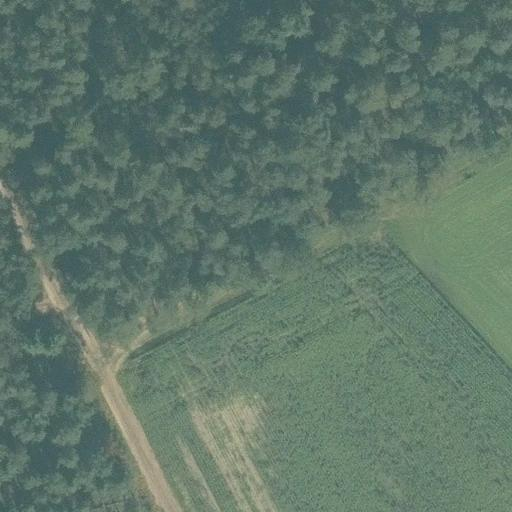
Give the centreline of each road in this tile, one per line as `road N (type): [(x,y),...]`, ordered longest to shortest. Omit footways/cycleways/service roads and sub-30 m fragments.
road 1 (track): [(511,135),(94,363)]
road 2 (track): [(171,511),(0,170)]
